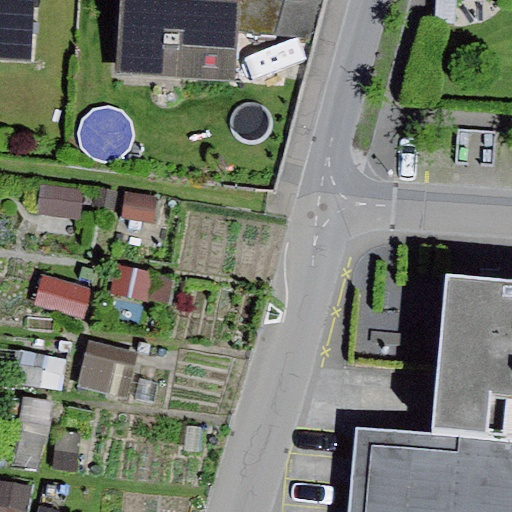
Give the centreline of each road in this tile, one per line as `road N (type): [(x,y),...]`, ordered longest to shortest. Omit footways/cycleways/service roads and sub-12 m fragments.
road 1 (residential): [(316,197),(221,511)]
road 2 (residential): [(369,0),(316,197)]
road 3 (residential): [(316,197),(511,213)]
